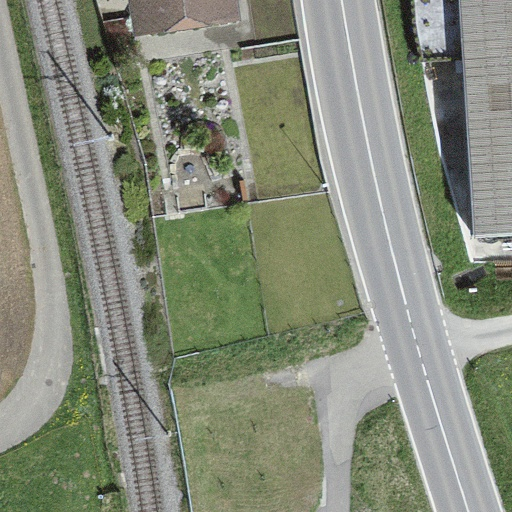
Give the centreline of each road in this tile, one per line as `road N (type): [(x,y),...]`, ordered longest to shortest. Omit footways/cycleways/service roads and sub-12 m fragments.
road 1 (secondary): [(349,0),(420,361),(467,511)]
road 2 (track): [(0,432),(40,392),(52,324),(41,222),(0,39)]
